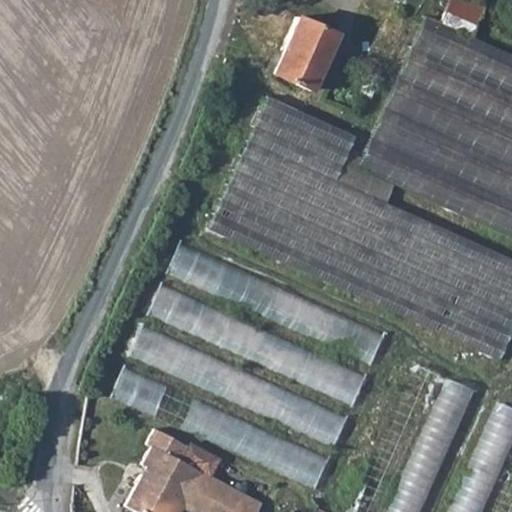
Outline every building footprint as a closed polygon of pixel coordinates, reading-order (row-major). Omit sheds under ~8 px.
[(308,90),(333,34),(294,16),(269,73),(308,90)] [(511,55),(422,16),(354,167),(511,238),(511,55)] [(367,98),(377,75),(367,71),(358,94),(367,98)] [(497,359),(511,324),(511,259),(332,179),(352,136),(264,96),(204,228),(497,359)] [(373,363),(386,333),(252,275),(241,299),(263,309),(267,301),(278,306),(273,319),(373,363)] [(355,401),(367,374),(240,322),(229,349),(355,401)] [(141,329),(130,358),(337,441),(349,412),(141,329)] [(351,511),(383,511),(441,373),(413,362),(351,511)] [(122,371),(110,400),(319,482),(331,453),(122,371)] [(445,377),(390,511),(423,511),(474,389),(445,377)] [(511,406),(497,400),(450,511),(483,511),(511,442),(511,406)] [(184,445),(151,428),(143,444),(147,446),(139,463),(143,466),(145,467),(141,474),(139,473),(122,505),(134,511),(176,511),(180,507),(189,511),(254,511),(259,503),(206,475),(215,458),(185,442),(184,445)] [(511,511),(511,458),(490,511),(511,511)]
